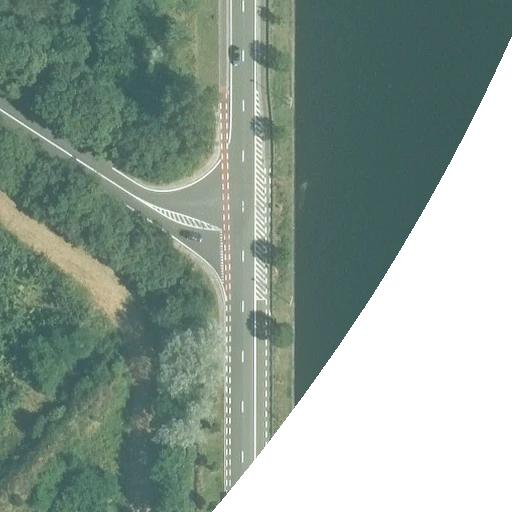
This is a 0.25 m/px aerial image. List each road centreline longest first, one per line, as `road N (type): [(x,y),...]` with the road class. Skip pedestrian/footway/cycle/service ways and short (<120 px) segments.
road 1 (secondary): [(243,511),(242,231)]
road 2 (tertiary): [(0,111),(168,215),(242,231)]
road 3 (secondary): [(242,231),(242,0)]
